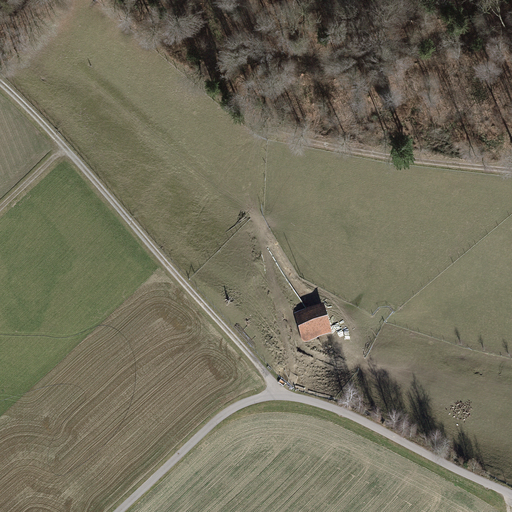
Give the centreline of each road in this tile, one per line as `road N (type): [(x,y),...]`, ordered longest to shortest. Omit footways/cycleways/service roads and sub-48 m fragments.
road 1 (track): [(66,147),(268,375),(275,395)]
road 2 (track): [(275,395),(329,407),(511,499)]
road 3 (track): [(511,170),(389,161),(267,131)]
road 4 (track): [(116,511),(234,407),(275,395)]
